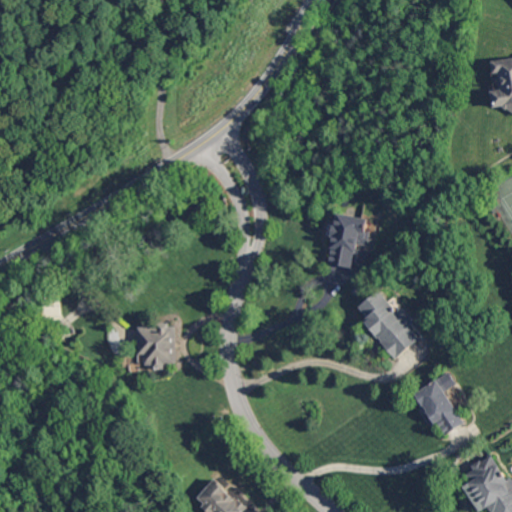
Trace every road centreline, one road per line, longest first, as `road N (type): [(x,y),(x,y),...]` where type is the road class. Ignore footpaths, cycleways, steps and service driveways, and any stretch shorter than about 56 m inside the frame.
road 1 (residential): [(335,511),(261,439),(238,389),(231,340),(254,232),(245,190),(217,134)]
road 2 (secondary): [(0,266),(194,150),(245,105)]
road 3 (secondary): [(245,105),(319,0)]
